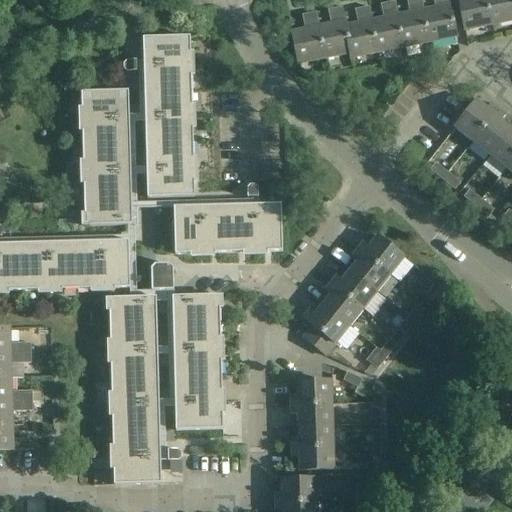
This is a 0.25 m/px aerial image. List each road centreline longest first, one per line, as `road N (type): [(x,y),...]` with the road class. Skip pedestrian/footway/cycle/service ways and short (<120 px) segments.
road 1 (residential): [(371,177),(260,307),(245,494)]
road 2 (residential): [(245,494),(0,490)]
road 3 (residential): [(511,287),(371,177)]
road 4 (residential): [(371,177),(272,77)]
road 5 (residential): [(371,177),(439,93),(464,75)]
